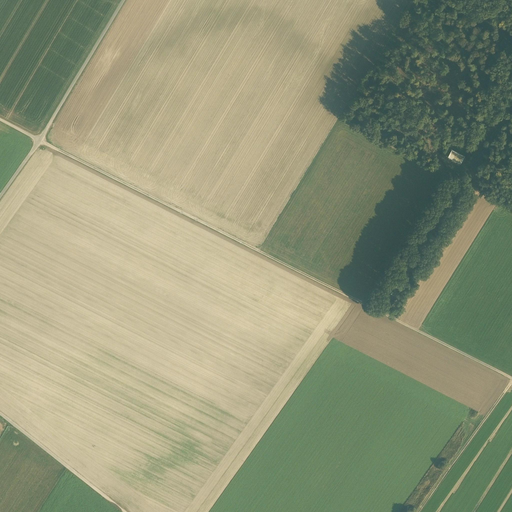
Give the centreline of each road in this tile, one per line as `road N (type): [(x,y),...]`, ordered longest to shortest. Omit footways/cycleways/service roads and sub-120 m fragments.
road 1 (track): [(0,119),(511,378)]
road 2 (track): [(410,0),(259,251)]
road 3 (track): [(338,120),(511,207)]
road 4 (unclassified): [(40,140),(124,0)]
road 5 (track): [(511,381),(418,511)]
road 6 (track): [(0,413),(124,511)]
